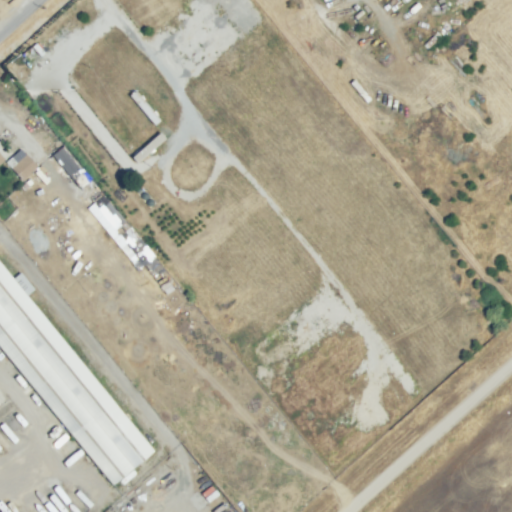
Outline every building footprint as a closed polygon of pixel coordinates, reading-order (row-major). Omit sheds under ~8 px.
[(428,0),(414,14),(410,9),(409,10),(406,7),(410,3),(412,6),(418,0),(428,0)] [(7,65),(14,75),(42,52),(34,43),(7,65)] [(163,138),(157,132),(131,157),(136,162),(163,138)] [(71,180),(51,155),(62,146),(82,171),(71,180)] [(21,180),(9,168),(24,154),(36,167),(21,180)] [(149,206),(145,203),(146,199),(150,198),(153,202),(152,203),(149,206)] [(118,236),(112,229),(114,227),(98,208),(100,206),(99,206),(106,201),(123,221),(128,228),(118,236)] [(122,243),(135,233),(153,256),(141,266),(122,243)] [(110,484),(0,348),(0,264),(11,278),(19,272),(33,289),(25,295),(152,451),(110,484)] [(207,502),(204,498),(214,490),(217,494),(216,495),(219,497),(215,500),(213,497),(207,502)]
